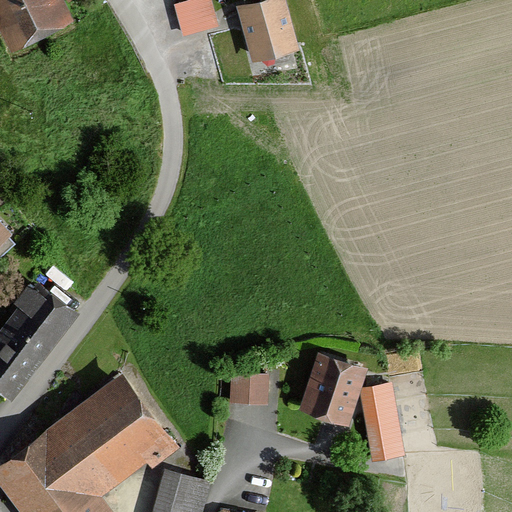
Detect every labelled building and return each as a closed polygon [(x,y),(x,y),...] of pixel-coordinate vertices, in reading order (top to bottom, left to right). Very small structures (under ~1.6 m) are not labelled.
[(0,0),(0,2),(23,49),(74,24),(61,0),(0,0)] [(211,0),(190,0),(172,5),(182,36),(219,26),(211,0)] [(285,0),(233,0),(248,58),(297,44),(285,0)] [(0,227),(0,256),(15,242),(0,227)] [(0,387),(10,395),(71,314),(28,283),(11,307),(17,312),(0,334),(0,387)] [(298,413),(346,429),(366,371),(318,354),(298,413)] [(231,405),(271,403),(269,369),(230,370),(231,405)] [(0,472),(30,511),(100,511),(93,501),(145,461),(150,468),(182,444),(127,371),(0,466),(0,472)] [(363,389),(375,458),(403,454),(391,384),(363,389)] [(200,511),(209,480),(164,468),(152,511),(200,511)]
